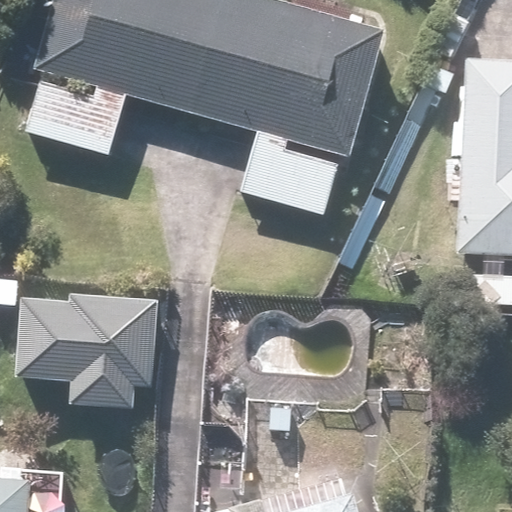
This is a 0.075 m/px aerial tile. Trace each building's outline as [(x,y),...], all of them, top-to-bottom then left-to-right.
[(54,0),(35,64),(46,68),(27,130),(114,156),(133,94),(260,132),(241,195),(325,220),(343,158),(355,161),(393,34),(279,0),(54,0)] [(511,60),(472,59),(465,255),(511,256),(511,60)] [(31,395),(163,396),(163,296),(31,295),(31,395)] [(36,511),(38,480),(0,478),(0,511),(36,511)] [(362,511),(354,483),(265,503),(213,508),(212,511),(362,511)]
